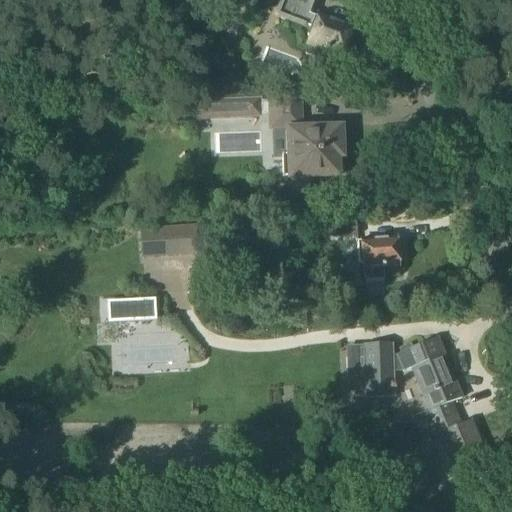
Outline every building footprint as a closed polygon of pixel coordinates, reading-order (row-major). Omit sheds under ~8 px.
[(310,15),(315,0),(281,0),(280,4),(296,10),(291,23),(304,28),(304,26),(309,28),(306,36),(309,40),(307,45),(308,46),(305,55),(321,61),(325,53),(340,59),(342,55),(345,54),(348,47),(346,44),(351,30),(318,18),(317,19),(308,16),(309,14),(310,15)] [(260,100),(244,101),(245,121),(261,120),(260,100)] [(244,101),(207,102),(207,122),(245,121),(244,101)] [(297,132),(296,101),(269,102),(271,129),(288,128),(289,157),(280,157),(281,179),(336,177),(335,158),(340,157),(338,131),(297,132)] [(351,244),(351,224),(331,224),(331,237),(339,237),(339,244),(351,244)] [(196,257),(194,229),(140,233),(142,261),(196,257)] [(383,282),(382,272),(398,270),(395,239),(360,242),(360,244),(357,245),(358,265),(362,267),(363,273),(364,273),(365,283),(383,282)] [(148,322),(148,310),(153,309),(153,301),(114,303),(115,323),(148,322)] [(355,320),(355,329),(367,329),(367,320),(355,320)] [(403,354),(395,358),(396,359),(400,370),(401,371),(402,374),(410,371),(428,414),(427,415),(423,416),(423,417),(428,428),(455,416),(451,405),(461,401),(442,356),(436,341),(425,345),(403,354)] [(394,400),(392,345),(363,346),(364,401),(394,400)] [(309,426),(326,426),(326,417),(309,417),(309,426)] [(449,474),(442,474),(442,506),(464,506),(465,508),(500,494),(478,441),(442,456),(449,474)]
